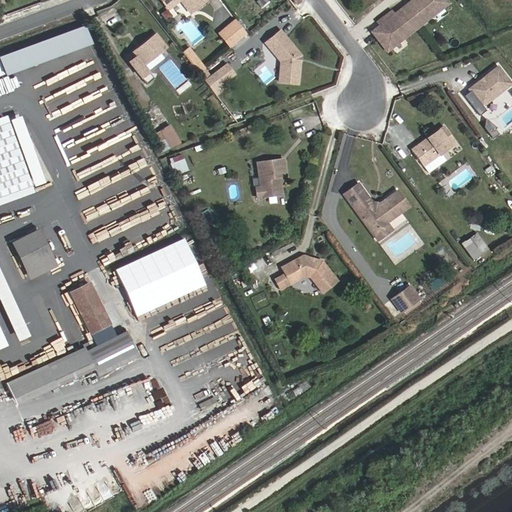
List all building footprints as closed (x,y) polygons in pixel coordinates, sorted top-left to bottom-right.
[(161,0),(162,0),(172,13),(183,3),(194,16),(211,3),(207,0),(161,0)] [(394,17),(391,13),(381,21),(384,26),(382,28),(375,34),(387,51),(403,39),(404,40),(431,18),(430,17),(446,5),(441,0),(409,0),(412,3),(394,17)] [(234,47),(250,33),(239,21),(224,33),(234,47)] [(86,25),(1,57),(8,75),(93,44),(86,25)] [(298,55),(280,34),(265,46),(281,64),(280,85),(299,86),(300,66),(297,66),(298,55)] [(169,48),(160,35),(133,56),(136,60),(133,62),(144,78),(152,72),(147,65),(169,48)] [(192,48),(186,53),(203,74),(209,69),(192,48)] [(239,75),(231,65),(221,73),(225,78),(221,81),(225,86),(239,75)] [(469,90),(471,92),(465,97),(480,117),(487,112),(484,107),(511,85),(498,67),(484,78),(486,80),(483,83),(481,81),(469,90)] [(225,78),(221,73),(209,82),(220,96),(228,90),(225,86),(221,81),(225,78)] [(188,81),(176,90),(180,94),(191,85),(188,81)] [(8,116),(0,118),(0,205),(35,192),(8,116)] [(46,183),(22,117),(12,121),(36,187),(46,183)] [(458,140),(445,124),(420,142),(422,145),(414,150),(425,164),(458,140)] [(180,143),(171,125),(151,135),(161,153),(180,143)] [(177,173),(189,168),(183,153),(171,157),(177,173)] [(290,175),(288,159),(261,163),(265,187),(260,188),(261,197),(286,195),(284,181),(283,176),(290,175)] [(378,204),(362,183),(347,193),(376,233),(392,222),(413,207),(401,191),(382,205),(378,204)] [(396,229),(392,222),(376,233),(381,240),(396,229)] [(59,267),(42,230),(14,243),(31,279),(59,267)] [(462,242),(474,259),(490,248),(477,230),(462,242)] [(185,239),(116,270),(138,317),(206,286),(185,239)] [(286,268),(289,275),(278,280),(283,290),(309,276),(315,277),(327,293),(341,282),(324,260),(319,259),(319,261),(315,261),(315,258),(307,257),(286,268)] [(0,268),(0,298),(20,341),(32,336),(0,268)] [(138,356),(126,333),(117,338),(90,283),(70,293),(96,347),(88,351),(85,346),(7,384),(18,406),(96,368),(99,375),(138,356)] [(414,285),(397,297),(406,311),(424,299),(414,285)] [(0,350),(9,346),(0,326),(0,350)]
